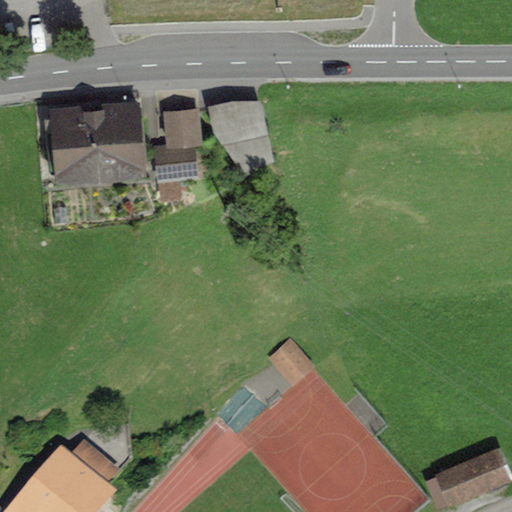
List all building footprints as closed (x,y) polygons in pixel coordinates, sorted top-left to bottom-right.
[(243,102),(211,109),(215,128),(244,171),(272,158),(259,103),(245,107),(243,102)] [(144,157),(140,108),(57,115),(57,117),(47,118),(52,171),(61,170),(61,173),(137,167),(136,158),(144,157)] [(197,110),(167,113),(169,143),(200,140),(197,110)] [(193,169),(199,169),(198,149),(191,149),(190,146),(160,149),(161,173),(193,172),(193,169)] [(310,365),(290,343),(275,356),(295,379),(310,365)] [(495,451),(439,475),(451,502),(507,478),(495,451)] [(85,511),(103,492),(67,461),(47,484),(42,479),(29,493),(26,490),(6,511),(85,511)]
